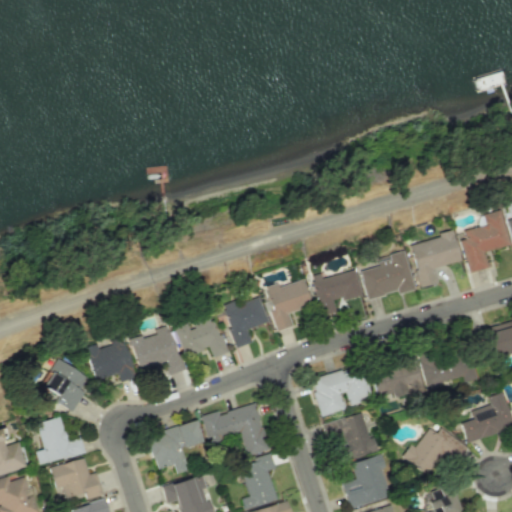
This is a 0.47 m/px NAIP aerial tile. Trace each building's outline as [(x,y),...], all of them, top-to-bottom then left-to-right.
[(507,245),(498,209),(481,214),(483,224),(461,230),(463,238),(458,240),(466,272),(485,268),(481,251),(507,245)] [(458,260),(450,229),(436,232),(437,237),(406,245),(417,286),(435,282),(432,267),(458,260)] [(364,298),(395,290),(396,293),(411,289),(401,250),(386,254),(387,258),(375,261),(376,266),(357,270),(364,298)] [(359,295),(352,269),(319,278),(318,273),(308,276),(318,314),(333,310),(330,299),(341,296),(342,300),(359,295)] [(275,330),(290,326),(286,312),(308,305),(301,279),(277,286),(276,283),(262,287),(275,330)] [(233,348),(249,342),(244,328),(265,321),(256,294),(218,307),(220,316),(222,316),(233,348)] [(172,327),(182,356),(206,347),(210,357),(223,352),(210,314),(187,323),(187,322),(172,327)] [(126,339),(138,369),(162,360),(166,369),(179,364),(164,324),(151,328),(153,333),(141,338),(139,334),(126,339)] [(481,333),(486,355),(511,348),(511,334),(510,326),(481,333)] [(132,373),(121,339),(96,347),(95,343),(83,347),(92,380),(116,372),(117,378),(132,373)] [(423,385),(459,377),(461,382),(473,378),(467,353),(419,365),(423,385)] [(84,377),(56,359),(39,385),(57,396),(54,402),(69,412),(81,392),(76,389),(84,377)] [(420,389),(413,359),(368,368),(374,398),(420,389)] [(46,376),(31,365),(18,382),(28,389),(35,380),(40,384),(46,376)] [(317,415),(341,410),(338,393),(343,392),(347,405),(359,402),(357,397),(368,395),(361,366),(308,378),(317,415)] [(510,427),(499,392),(486,396),(488,403),(467,410),(470,419),(458,422),(464,442),(510,427)] [(206,441),(237,432),(244,455),(266,449),(253,403),(216,413),(215,410),(199,415),(206,441)] [(375,451),(371,437),(367,438),(359,412),(335,419),(343,443),(333,446),(338,461),(375,451)] [(82,452),(77,437),(65,440),(58,416),(33,422),(41,448),(32,451),(36,465),(82,452)] [(171,463),(174,473),(186,469),(180,447),(200,441),(194,421),(145,435),(154,468),(171,463)] [(464,447),(438,427),(434,433),(426,427),(413,446),(408,443),(399,456),(423,474),(439,452),(453,462),(464,447)] [(0,473),(22,467),(15,441),(0,445),(0,473)] [(338,483),(346,508),(387,496),(379,468),(382,467),(379,454),(348,463),(352,478),(338,483)] [(246,496),(239,498),(242,508),(273,500),(265,470),(271,468),(268,455),(238,463),(246,496)] [(100,495),(94,471),(86,473),(81,457),(47,467),(53,488),(60,487),(63,498),(83,493),(85,499),(100,495)] [(159,485),(163,502),(173,500),(176,511),(210,511),(207,499),(202,501),(199,489),(203,488),(200,475),(159,485)] [(0,511),(35,511),(25,476),(6,481),(5,476),(0,477),(0,511)]
